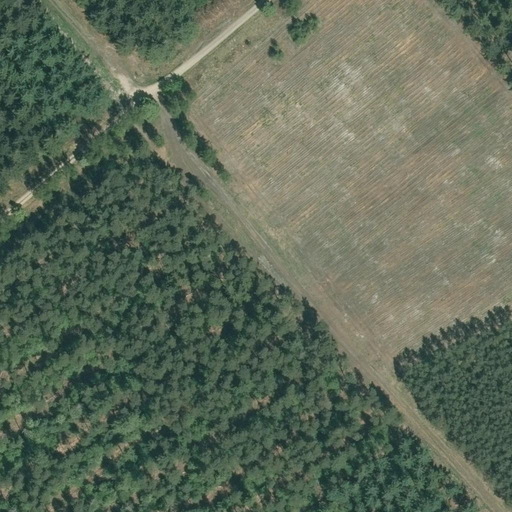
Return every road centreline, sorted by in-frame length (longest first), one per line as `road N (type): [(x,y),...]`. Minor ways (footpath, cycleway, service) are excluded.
road 1 (track): [(501,511),(52,0)]
road 2 (track): [(271,0),(0,230)]
